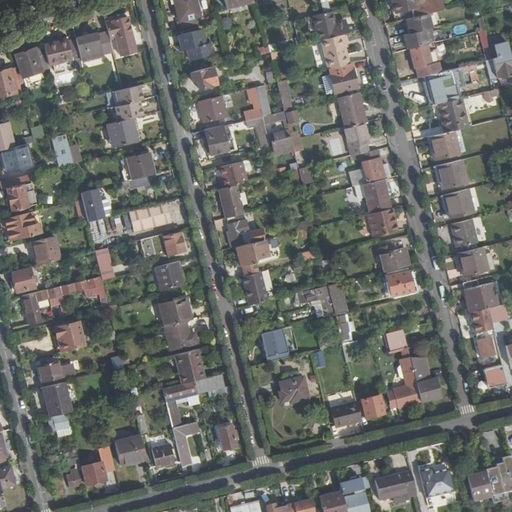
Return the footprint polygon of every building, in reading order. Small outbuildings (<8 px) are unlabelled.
[(173,0),(181,29),(202,24),(198,8),(195,0),(173,0)] [(223,0),(226,8),(252,2),(251,0),(223,0)] [(320,0),(322,4),(324,13),(330,12),(328,3),(332,2),(331,0),(320,0)] [(392,14),(394,22),(402,19),(406,19),(428,13),(434,12),(443,9),(440,0),(391,0),(395,14),(392,14)] [(198,8),(202,24),(214,21),(210,5),(198,8)] [(343,34),(347,33),(344,22),(335,24),(332,12),(324,13),(312,16),(318,40),(320,40),(343,34)] [(434,12),(428,13),(431,27),(438,26),(434,12)] [(428,13),(406,19),(407,24),(409,33),(404,34),(405,41),(407,49),(427,44),(424,30),(430,28),(431,28),(431,27),(428,13)] [(226,29),(233,25),(228,16),(221,19),(226,29)] [(127,17),(106,23),(108,31),(110,39),(116,37),(120,55),(136,51),(127,17)] [(424,30),(427,44),(433,42),(430,28),(424,30)] [(201,30),(178,35),(182,51),(187,50),(190,61),(212,55),(209,44),(205,45),(201,30)] [(485,30),(479,31),(486,61),(492,59),(489,48),(485,30)] [(113,52),(110,39),(108,31),(98,34),(97,33),(75,38),(81,61),(102,56),(102,55),(113,52)] [(329,69),(349,64),(344,43),(346,43),(343,34),(320,40),(328,69),(329,69)] [(53,63),(48,45),(67,39),(67,38),(66,36),(47,41),(48,43),(44,44),(49,64),(53,63)] [(81,61),(75,38),(68,40),(68,39),(67,39),(48,45),(53,63),(53,64),(73,59),(74,63),(81,62),(81,61)] [(489,48),(492,59),(509,55),(510,55),(507,42),(493,46),(494,47),(489,48)] [(42,46),(35,48),(40,64),(47,62),(42,46)] [(258,55),(269,52),(267,46),(257,49),(258,55)] [(409,50),(414,69),(431,65),(437,63),(434,50),(429,52),(427,46),(409,50)] [(35,48),(15,55),(21,77),(42,71),(40,64),(35,48)] [(509,55),(492,59),(494,68),(498,67),(499,74),(511,72),(509,64),(511,63),(509,55)] [(356,88),(350,64),(349,64),(329,69),(331,73),(329,74),(334,94),(356,88)] [(414,69),(416,78),(427,75),(432,74),(434,73),(431,65),(414,69)] [(212,66),(190,72),(192,82),(196,81),(198,88),(217,84),(212,66)] [(0,95),(22,91),(16,67),(8,69),(0,71),(0,95)] [(494,68),(496,78),(511,75),(511,72),(499,74),(498,67),(494,68)] [(461,71),(464,82),(472,80),(469,70),(461,71)] [(442,72),(434,73),(432,74),(434,85),(436,93),(456,88),(453,76),(444,79),(442,72)] [(484,84),(486,101),(501,99),(498,82),(484,84)] [(263,85),(255,87),(259,107),(262,116),(270,114),(263,85)] [(132,118),(141,116),(138,102),(142,101),(138,86),(114,92),(117,107),(114,107),(117,122),(132,118)] [(363,122),(366,122),(358,92),(342,96),(345,111),(340,112),(343,127),(363,122)] [(483,93),(463,98),(467,112),(486,107),(483,93)] [(221,95),(197,101),(203,123),(226,117),(221,95)] [(302,95),(293,97),(295,104),(304,102),(302,95)] [(345,111),(342,96),(336,97),(340,112),(345,111)] [(462,98),(441,103),(447,125),(442,126),(444,133),(453,130),(469,126),(462,98)] [(441,103),(437,104),(442,126),(447,125),(441,103)] [(262,116),(259,107),(243,111),(245,120),(262,116)] [(270,114),(262,116),(264,125),(271,123),(274,134),(272,135),(274,143),(276,152),(293,148),(287,124),(284,113),(284,110),(270,114)] [(296,110),(284,113),(287,124),(299,121),(296,110)] [(264,125),(262,116),(245,120),(248,129),(257,126),(264,125)] [(138,141),(132,118),(117,122),(106,124),(112,147),(138,141)] [(230,131),(246,128),(245,120),(229,124),(230,131)] [(0,123),(0,150),(1,150),(15,147),(8,121),(0,123)] [(359,154),(368,152),(366,145),(369,144),(363,122),(343,127),(350,156),(359,154)] [(227,124),(222,125),(228,151),(233,150),(227,124)] [(32,139),(43,139),(43,125),(31,125),(32,139)] [(222,125),(205,130),(206,137),(204,138),(209,156),(228,151),(222,125)] [(257,126),(262,146),(269,144),(264,125),(257,126)] [(444,133),(429,137),(434,160),(459,154),(453,130),(444,133)] [(66,134),(69,146),(77,144),(74,132),(66,134)] [(52,138),(59,167),(73,163),(69,146),(66,134),(52,138)] [(15,147),(1,150),(7,174),(33,167),(27,143),(15,147)] [(69,146),(73,163),(81,161),(77,144),(69,146)] [(383,179),(385,179),(381,165),(377,149),(368,152),(359,154),(362,169),(348,172),(352,187),(362,184),(383,179)] [(129,157),(134,179),(138,178),(153,174),(156,173),(151,152),(129,157)] [(127,181),(130,180),(134,179),(129,157),(125,158),(125,159),(124,159),(126,170),(125,170),(127,181)] [(461,160),(436,166),(441,189),(466,182),(461,160)] [(241,161),(221,166),(224,179),(221,179),(223,188),(237,185),(247,182),(241,161)] [(385,179),(391,177),(387,163),(381,165),(385,179)] [(298,169),(302,184),(315,181),(312,166),(298,169)] [(153,174),(138,178),(140,186),(155,182),(153,174)] [(127,181),(129,189),(140,186),(138,178),(134,179),(130,180),(127,181)] [(369,214),(391,208),(383,179),(362,184),(369,214)] [(28,205),(23,185),(6,189),(11,209),(28,205)] [(223,188),(218,189),(226,218),(244,214),(237,185),(223,188)] [(87,221),(104,217),(100,200),(95,202),(92,189),(80,192),(82,199),(85,212),(87,221)] [(468,189),(443,195),(448,218),(473,212),(468,189)] [(82,199),(76,200),(79,213),(85,212),(82,199)] [(171,223),(166,202),(128,211),(133,232),(171,223)] [(397,230),(392,208),(391,208),(369,214),(367,214),(373,236),(397,230)] [(11,239),(43,232),(40,222),(35,223),(32,211),(2,218),(4,227),(7,227),(9,231),(11,239)] [(244,214),(226,218),(229,231),(233,247),(234,247),(265,239),(262,228),(248,232),(244,214)] [(471,219),(450,224),(456,247),(477,242),(471,219)] [(162,237),(161,234),(140,239),(145,259),(155,257),(167,256),(185,251),(180,233),(162,237)] [(38,264),(60,259),(54,236),(32,241),(38,264)] [(265,239),(234,247),(239,266),(241,266),(243,275),(257,272),(255,262),(256,259),(269,256),(265,239)] [(34,265),(38,264),(32,241),(28,243),(34,265)] [(383,271),(409,265),(405,248),(395,251),(393,244),(378,248),(383,271)] [(482,247),(457,253),(463,276),(488,269),(482,247)] [(94,250),(101,276),(102,280),(112,278),(104,248),(94,250)] [(300,252),(302,260),(316,257),(314,249),(300,252)] [(183,285),(177,261),(154,267),(160,290),(183,285)] [(35,288),(30,268),(12,273),(17,293),(35,288)] [(249,305),(267,300),(265,291),(272,289),(267,269),(257,272),(243,275),(241,275),(249,305)] [(413,290),(408,270),(386,276),(391,296),(413,290)] [(294,272),(285,275),(287,282),(296,280),(294,272)] [(101,276),(21,296),(28,324),(41,321),(36,301),(49,298),(52,307),(64,304),(62,296),(84,290),(85,297),(99,294),(101,305),(92,307),(94,312),(102,310),(109,309),(107,299),(102,280),(101,276)] [(477,280),(462,283),(465,296),(468,296),(472,311),(488,307),(497,305),(492,282),(478,286),(477,280)] [(327,285),(334,314),(347,311),(340,282),(327,285)] [(319,298),(324,317),(334,314),(327,285),(297,293),(299,302),(319,298)] [(107,299),(109,309),(118,306),(115,297),(107,299)] [(191,319),(192,319),(187,301),(175,304),(174,301),(160,304),(165,326),(185,321),(191,319)] [(497,305),(488,307),(491,323),(507,319),(503,303),(497,305)] [(472,311),(487,371),(502,367),(491,323),(488,307),(472,311)] [(109,309),(102,310),(104,319),(111,317),(109,309)] [(335,317),(342,344),(353,341),(346,315),(335,317)] [(194,332),(191,319),(185,321),(189,334),(194,332)] [(189,334),(185,321),(165,326),(164,326),(169,344),(178,342),(180,348),(197,343),(194,332),(189,334)] [(402,329),(404,334),(433,327),(431,321),(402,329)] [(55,336),(59,352),(85,346),(79,322),(57,327),(58,335),(55,336)] [(391,350),(407,346),(404,334),(402,329),(387,333),(391,350)] [(116,338),(115,332),(104,335),(106,340),(116,338)] [(353,341),(342,344),(346,361),(356,359),(353,350),(359,348),(357,340),(353,341)] [(178,342),(169,344),(170,350),(180,348),(178,342)] [(300,351),(298,345),(284,349),(286,355),(300,351)] [(326,348),(311,352),(315,370),(324,368),(322,360),(328,358),(326,348)] [(195,381),(204,378),(201,367),(198,367),(193,350),(174,354),(182,384),(195,381)] [(397,407),(421,401),(416,383),(409,357),(409,356),(399,359),(405,385),(393,388),(393,390),(397,407)] [(416,383),(421,401),(440,396),(435,378),(429,379),(423,357),(409,357),(416,383)] [(76,372),(74,363),(60,367),(59,361),(37,366),(41,381),(76,372)] [(224,386),(221,374),(204,378),(195,381),(197,393),(216,388),(224,386)] [(290,402),(308,398),(303,376),(279,382),(281,390),(279,391),(281,401),(289,399),(290,402)] [(197,393),(195,381),(182,384),(162,388),(166,402),(171,424),(172,428),(181,465),(191,463),(184,434),(198,431),(196,422),(179,426),(178,422),(174,404),(188,401),(189,406),(200,403),(197,393)] [(64,382),(42,387),(49,416),(67,412),(72,411),(69,401),(65,384),(64,382)] [(72,382),(65,384),(69,401),(76,399),(72,382)] [(218,395),(230,392),(228,385),(224,386),(216,388),(218,395)] [(386,392),(390,409),(397,407),(393,390),(386,392)] [(379,394),(361,399),(365,417),(384,413),(379,394)] [(335,427),(361,421),(356,401),(330,407),(335,427)] [(140,434),(140,436),(148,434),(143,414),(140,415),(138,406),(133,407),(140,434)] [(49,416),(48,416),(52,431),(57,430),(59,436),(72,433),(67,412),(49,416)] [(221,441),(223,450),(237,446),(231,421),(226,422),(226,425),(218,427),(221,441)] [(0,467),(9,466),(0,431),(0,467)] [(121,466),(146,460),(140,436),(140,434),(115,440),(121,466)] [(174,461),(169,444),(152,448),(156,465),(174,461)] [(84,484),(106,479),(105,472),(115,469),(109,445),(98,448),(101,462),(80,467),(84,484)] [(64,452),(66,459),(67,459),(77,456),(75,449),(64,452)] [(56,453),(45,456),(47,464),(58,461),(56,453)] [(77,456),(67,459),(69,466),(79,463),(77,456)] [(431,471),(447,467),(446,462),(430,466),(431,471)] [(11,466),(0,469),(0,482),(0,483),(1,487),(15,484),(11,466)] [(452,488),(447,467),(431,471),(430,466),(419,469),(425,495),(452,488)] [(496,466),(484,469),(485,472),(491,496),(511,490),(511,485),(510,478),(509,478),(500,481),(498,473),(496,466)] [(75,486),(84,484),(80,467),(70,469),(71,473),(75,486)] [(415,491),(410,471),(374,479),(379,500),(415,491)] [(507,471),(498,473),(500,481),(509,478),(507,471)] [(491,496),(485,472),(467,477),(473,501),(491,497),(491,496)] [(69,488),(75,486),(71,473),(65,474),(69,488)] [(341,492),(341,494),(354,491),(362,489),(362,488),(360,478),(355,479),(354,476),(348,478),(349,480),(339,483),(340,489),(341,492)] [(366,476),(360,478),(362,488),(369,487),(366,476)] [(341,492),(340,489),(319,494),(320,497),(341,492)] [(341,494),(341,492),(320,497),(319,497),(322,511),(345,511),(342,499),(341,494)] [(355,495),(342,499),(345,511),(368,511),(364,493),(363,494),(355,495)] [(312,511),(309,501),(285,507),(286,511),(312,511)]
